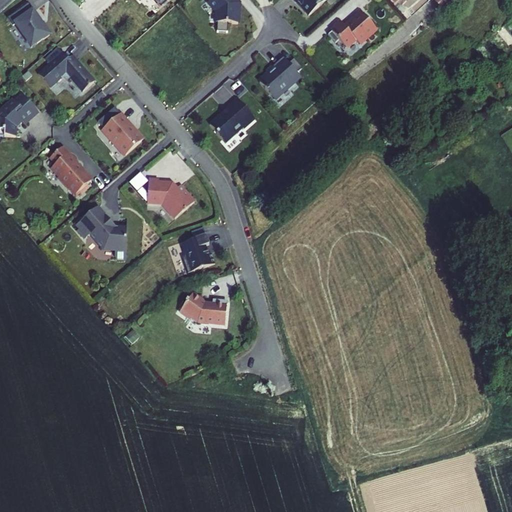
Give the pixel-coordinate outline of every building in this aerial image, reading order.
[(236,2),(233,0),(207,0),(205,2),(213,11),(213,22),(214,22),(213,31),(224,32),(225,23),(235,23),(236,2)] [(320,0),(290,0),(292,1),(294,1),(298,5),(298,7),(305,14),(320,0)] [(429,0),(439,10),(452,0),(429,0)] [(33,10),(27,2),(7,17),(12,24),(14,23),(27,40),(32,37),(36,42),(49,33),(42,23),(41,24),(32,11),(33,10)] [(371,29),(356,12),(340,27),(337,24),(335,24),(323,35),(330,43),(334,40),(340,47),(350,38),(354,44),(371,29)] [(49,86),(60,76),(69,76),(81,90),(93,80),(75,59),(68,59),(62,51),(37,73),(49,86)] [(288,63),(283,57),(272,66),(274,68),(259,81),(273,98),(286,86),(288,87),(295,81),(294,80),(299,75),(296,72),(288,63)] [(2,135),(14,135),(14,125),(21,120),(23,122),(36,111),(22,94),(14,101),(12,98),(0,108),(0,128),(3,129),(2,135)] [(254,118),(236,97),(225,107),(226,109),(221,113),(221,112),(208,123),(223,141),(234,132),(234,131),(240,125),(242,127),(254,118)] [(114,106),(97,121),(102,127),(100,128),(115,145),(116,145),(124,153),(142,137),(134,128),(133,130),(129,125),(130,124),(114,106)] [(60,147),(51,155),(50,159),(54,163),(51,165),(59,174),(59,180),(67,188),(69,186),(74,193),(90,179),(75,162),(76,161),(68,151),(65,153),(60,147)] [(175,187),(171,182),(157,182),(157,179),(147,178),(146,202),(161,203),(173,218),(193,200),(178,184),(175,187)] [(112,225),(96,206),(74,225),(84,237),(88,234),(100,248),(112,248),(113,254),(116,257),(124,257),(124,225),(112,225)] [(203,245),(207,244),(203,234),(192,238),(192,239),(180,244),(184,255),(180,257),(186,272),(213,263),(209,252),(206,253),(203,245)] [(189,317),(196,322),(223,324),(225,301),(211,299),(211,303),(203,302),(201,301),(201,300),(191,292),(177,311),(188,319),(189,317)]
